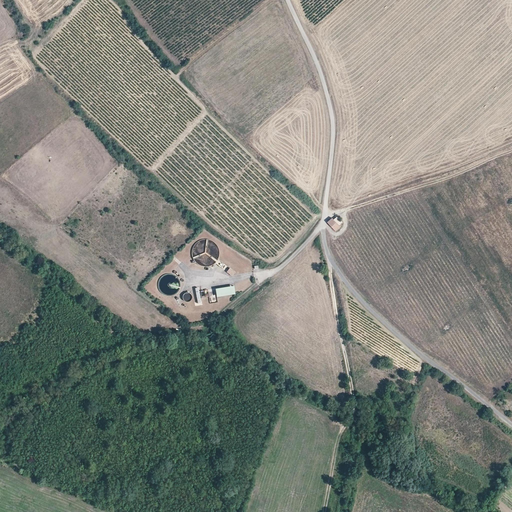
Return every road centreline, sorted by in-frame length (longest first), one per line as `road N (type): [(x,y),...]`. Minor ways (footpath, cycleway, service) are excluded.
road 1 (unclassified): [(511,424),(357,294),(326,249),(324,219)]
road 2 (unclassified): [(324,219),(331,111),(287,0)]
road 3 (track): [(324,219),(511,149)]
road 4 (unclassified): [(207,336),(210,324),(324,219)]
